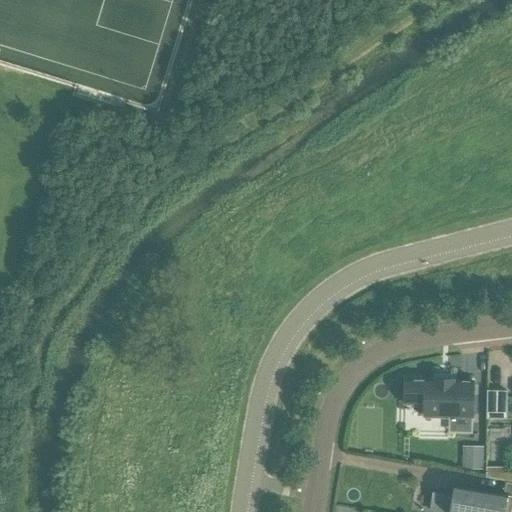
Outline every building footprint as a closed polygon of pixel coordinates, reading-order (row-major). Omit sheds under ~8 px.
[(405,381),(405,404),(425,405),(425,417),(448,418),(472,418),(473,382),(456,382),(456,381),(432,381),(405,381)] [(507,392),(486,392),(486,422),(507,422),(507,392)] [(464,449),(463,469),(483,469),(483,450),(464,449)] [(486,478),(505,482),(511,482),(511,472),(506,473),(506,469),(488,468),(486,478)] [(511,482),(505,482),(502,495),(455,487),(454,495),(434,491),(433,493),(434,493),(431,511),(434,511),(511,511),(511,508),(511,482)]
